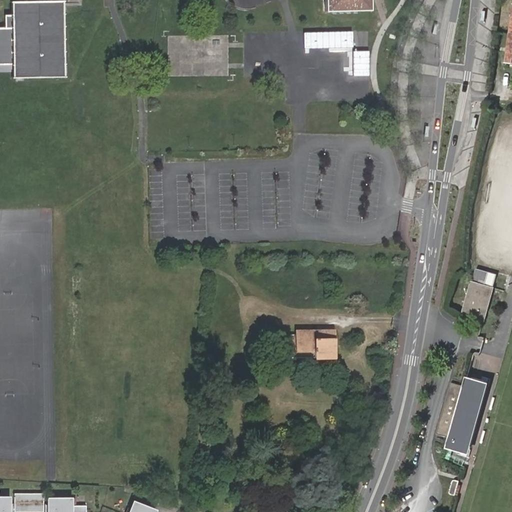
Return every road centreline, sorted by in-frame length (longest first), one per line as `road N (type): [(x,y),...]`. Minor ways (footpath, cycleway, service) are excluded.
road 1 (secondary): [(429,247),(405,396),(366,511)]
road 2 (secondary): [(429,247),(467,76),(475,0)]
road 3 (secondary): [(457,0),(442,72),(429,247)]
